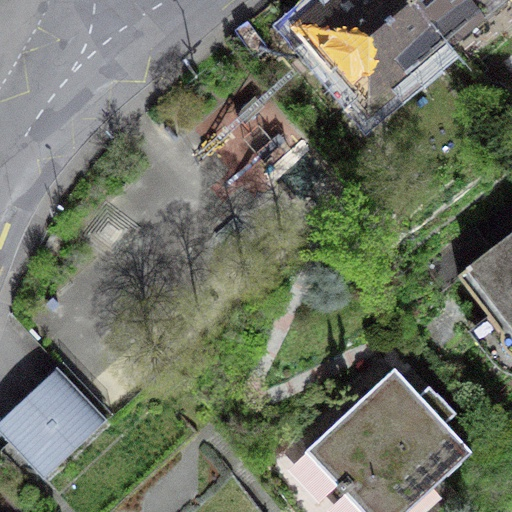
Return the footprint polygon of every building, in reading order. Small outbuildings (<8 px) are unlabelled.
[(368,106),(445,43),(408,0),(334,0),(301,29),(368,106)] [(408,0),(445,43),(495,0),(408,0)] [(511,232),(491,248),(472,224),(421,263),(442,291),(459,279),(511,347),(511,232)] [(106,419),(57,366),(16,404),(27,417),(4,438),(42,478),(106,419)] [(362,511),(406,511),(472,452),(445,424),(456,414),(437,393),(426,403),(394,368),(305,451),(362,511)]
